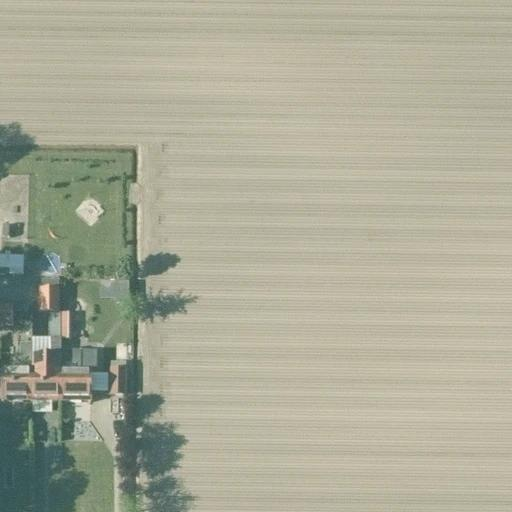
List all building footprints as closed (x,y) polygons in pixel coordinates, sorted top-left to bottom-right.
[(0,286),(22,286),(21,269),(0,270),(0,286)] [(38,292),(38,317),(58,316),(58,292),(38,292)] [(0,309),(0,328),(12,329),(12,309),(0,309)] [(31,358),(31,347),(31,325),(20,325),(20,365),(21,365),(21,373),(3,373),(1,373),(1,404),(31,405),(31,358)] [(0,353),(11,353),(12,336),(0,336),(0,353)] [(31,358),(31,405),(60,405),(60,374),(60,343),(49,343),(49,358),(31,358)] [(60,405),(90,405),(90,375),(96,375),(96,354),(79,354),(79,374),(60,374),(60,405)] [(112,359),(110,370),(125,372),(126,360),(112,359)] [(110,372),(109,397),(125,397),(125,372),(110,372)]
